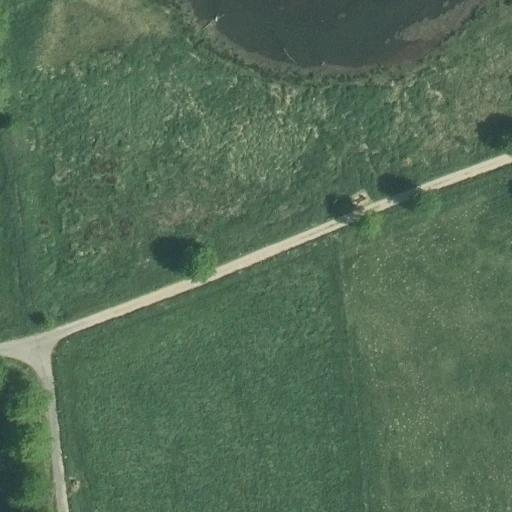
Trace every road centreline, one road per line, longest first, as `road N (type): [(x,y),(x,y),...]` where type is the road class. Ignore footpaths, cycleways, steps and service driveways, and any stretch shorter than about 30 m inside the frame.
road 1 (track): [(0,351),(511,159)]
road 2 (residential): [(66,511),(48,339)]
